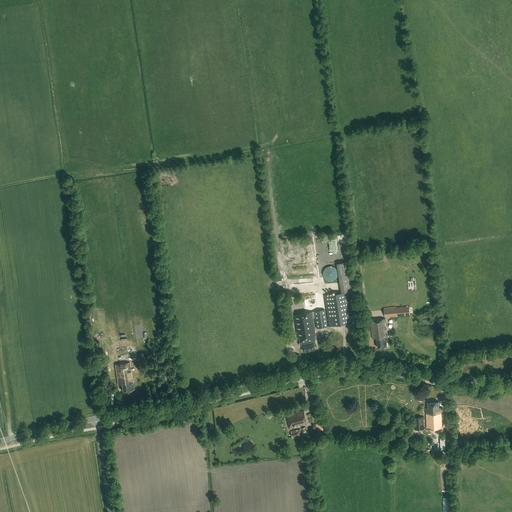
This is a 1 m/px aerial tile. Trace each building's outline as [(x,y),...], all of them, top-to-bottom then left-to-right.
[(352,276),(350,262),(336,264),(341,293),(348,292),(348,293),(354,292),(352,276)] [(323,273),(323,274),(323,275),(323,276),(323,277),(324,278),(325,279),(326,280),(327,280),(328,281),(329,281),(330,281),(331,281),(332,281),(333,280),(334,280),(335,279),(336,278),(337,277),(337,276),(337,275),(338,274),(337,273),(337,272),(337,271),(336,270),(336,269),(335,268),(334,267),(333,267),(332,266),(331,266),(330,266),(329,266),(328,266),(327,267),(326,267),(325,268),(324,269),(324,270),(323,271),(323,272),(323,273)] [(341,293),(324,296),(327,314),(329,327),(353,323),(348,293),(348,292),(341,293)] [(410,315),(409,307),(384,308),(384,317),(410,315)] [(314,312),(295,315),(298,338),(299,338),(300,342),(300,343),(299,343),(299,345),(300,345),(300,346),(302,346),(303,352),(315,350),(314,344),(316,344),(316,343),(317,342),(316,341),(316,340),(315,337),(316,337),(314,328),(317,327),(317,329),(327,327),(325,310),(314,312)] [(386,322),(385,319),(371,321),(373,339),(377,339),(378,348),(387,347),(386,341),(388,341),(387,335),(386,335),(386,333),(387,333),(386,328),(385,328),(385,323),(386,322)] [(123,392),(134,390),(130,362),(115,365),(118,385),(122,384),(123,392)] [(439,408),(439,402),(427,402),(428,408),(426,408),(426,411),(425,411),(426,427),(424,427),(424,417),(413,418),(414,429),(442,428),(441,408),(439,408)] [(301,425),(307,424),(304,410),(285,415),(289,429),(301,426),(301,425)] [(299,429),(290,431),(292,439),(301,437),(299,429)] [(449,455),(449,438),(440,438),(440,455),(449,455)]
